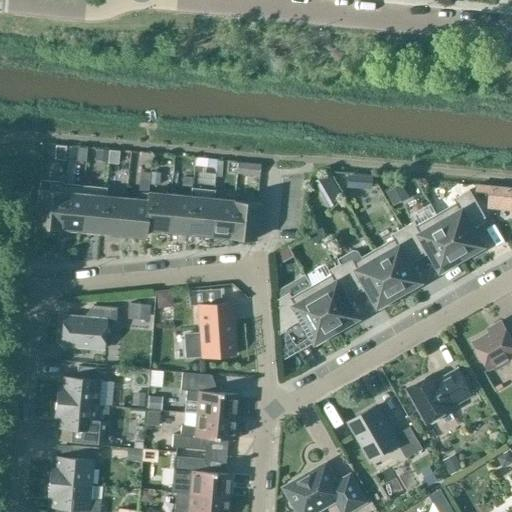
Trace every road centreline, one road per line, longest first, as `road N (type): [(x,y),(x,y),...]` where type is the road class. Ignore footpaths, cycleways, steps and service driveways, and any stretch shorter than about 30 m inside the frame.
road 1 (residential): [(268,419),(259,268),(32,295),(10,511)]
road 2 (residential): [(511,32),(178,0)]
road 3 (residential): [(268,419),(511,275)]
road 4 (residential): [(127,0),(98,13),(0,1)]
